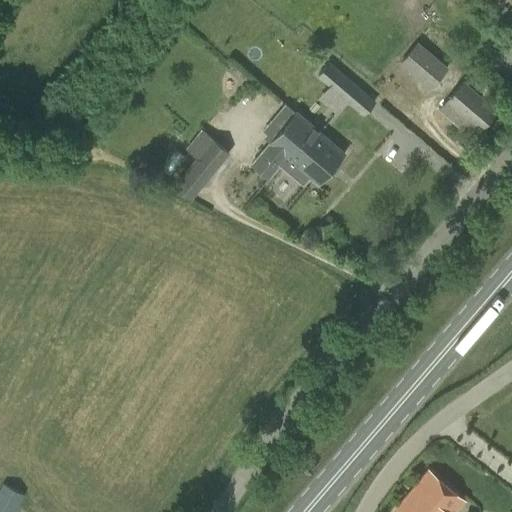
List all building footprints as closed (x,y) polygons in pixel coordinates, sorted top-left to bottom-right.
[(399,62),(429,90),(448,69),(418,41),(399,62)] [(316,78),(362,117),(374,104),(328,64),(316,78)] [(440,110),(461,127),(468,119),(478,128),(495,110),(463,83),(440,110)] [(295,112),(269,143),(249,165),(267,179),(286,158),(318,184),(344,153),(311,125),(329,105),(307,87),(289,108),(295,112)] [(198,189),(229,152),(201,130),(185,148),(196,158),(181,175),(198,189)] [(333,225),(313,227),(316,241),(334,241),(333,225)] [(428,470),(393,511),(454,511),(464,501),(428,470)] [(3,483),(0,487),(0,511),(14,511),(24,494),(3,483)]
